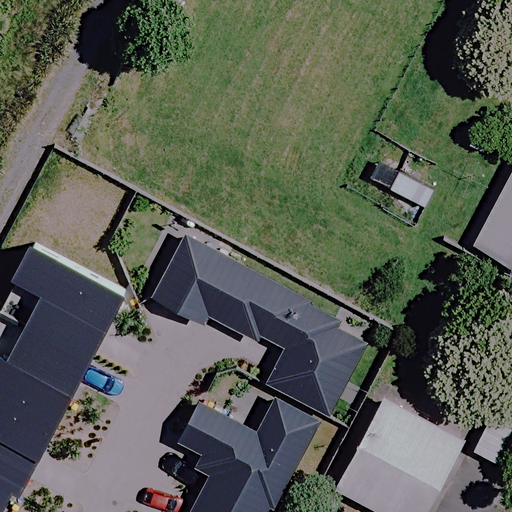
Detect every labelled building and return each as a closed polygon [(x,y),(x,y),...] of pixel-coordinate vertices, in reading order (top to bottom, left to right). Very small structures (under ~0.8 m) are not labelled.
[(511,160),(465,248),(511,272),(511,160)] [(40,304),(104,337),(140,269),(76,236),(47,221),(29,255),(58,270),(40,304)] [(189,223),(154,288),(207,316),(212,308),(261,333),(264,327),(287,339),(268,375),(331,408),(371,334),(340,318),(345,310),(313,294),(316,290),(189,223)] [(90,364),(104,337),(40,304),(24,334),(0,321),(0,397),(57,427),(90,364)] [(511,370),(501,389),(511,395),(511,370)] [(428,511),(471,429),(392,388),(344,480),(407,511),(428,511)] [(35,469),(57,427),(0,397),(0,480),(15,488),(27,465),(35,469)] [(317,421),(270,398),(253,432),(196,401),(172,445),(197,457),(190,469),(204,477),(185,511),(265,511),(266,510),(270,511),(317,421)] [(511,441),(511,410),(491,401),(470,452),(502,465),(511,441)] [(2,511),(15,488),(0,480),(0,511),(2,511)]
